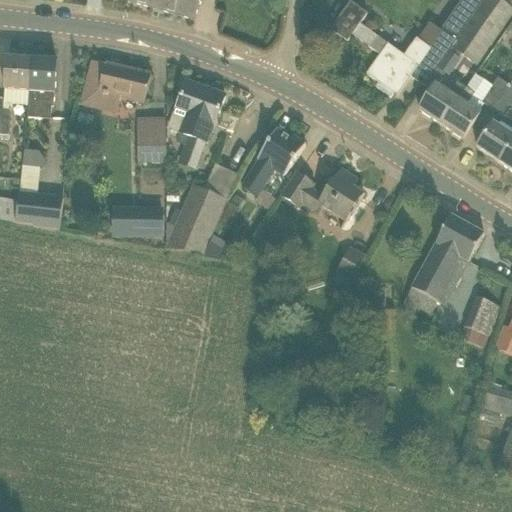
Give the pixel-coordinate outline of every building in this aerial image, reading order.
[(130,0),(129,3),(195,22),(201,0),(130,0)] [(481,68),(511,20),(511,10),(496,0),(488,0),(457,44),(436,73),(446,80),(462,56),(481,68)] [(457,44),(488,0),(464,0),(441,32),(443,34),(457,44)] [(361,26),(368,15),(352,3),(331,31),(349,44),(354,37),(381,57),(389,45),(379,39),(361,26)] [(436,73),(457,44),(443,34),(431,50),(417,40),(405,57),(389,45),(381,57),(367,75),(380,85),(377,89),(390,98),(391,99),(407,76),(411,79),(412,79),(425,88),(435,73),(436,73)] [(5,91),(30,93),(32,61),(7,60),(5,91)] [(30,93),(28,107),(54,109),(55,95),(56,95),(58,63),(32,61),(30,93)] [(152,77),(94,63),(82,105),(117,114),(121,98),(145,104),(152,77)] [(481,103),(493,111),(510,86),(497,77),(481,103)] [(226,98),(187,83),(176,112),(185,115),(178,135),(208,145),(215,126),(226,98)] [(457,83),(450,95),(436,86),(419,112),(442,127),(466,89),(457,83)] [(511,87),(510,86),(493,111),(500,116),(477,150),(500,165),(511,145),(511,114),(510,113),(511,109),(511,87)] [(442,127),(464,141),(481,115),(468,107),(475,95),(466,89),(442,127)] [(0,100),(0,135),(11,136),(13,111),(4,111),(5,101),(0,100)] [(275,171),(285,178),(306,147),(294,139),(292,142),(278,132),(258,160),(260,161),(242,188),(257,198),(275,171)] [(137,165),(166,164),(165,140),(137,141),(137,165)] [(511,145),(500,165),(511,173),(511,145)] [(315,186),(297,174),(282,198),(300,210),(303,205),(315,213),(320,206),(346,224),(365,196),(353,188),(358,181),(342,171),(324,198),(313,190),(315,186)] [(203,260),(229,204),(195,190),(166,252),(203,260)] [(20,193),(18,203),(16,224),(60,231),(65,199),(20,193)] [(0,220),(16,224),(18,203),(0,199),(0,220)] [(162,239),(162,210),(115,209),(115,239),(162,239)] [(412,290),(414,291),(441,306),(465,262),(469,264),(485,236),(452,218),(412,290)] [(212,240),(203,260),(218,262),(226,250),(212,240)] [(366,258),(350,250),(337,274),(353,283),(366,258)] [(399,372),(396,312),(378,313),(381,373),(399,372)] [(511,326),(510,331),(505,329),(496,351),(511,357),(511,326)] [(494,342),(465,331),(461,342),(490,353),(494,342)] [(511,418),(511,394),(488,387),(481,410),(511,418)] [(511,432),(495,477),(511,483),(511,432)]
